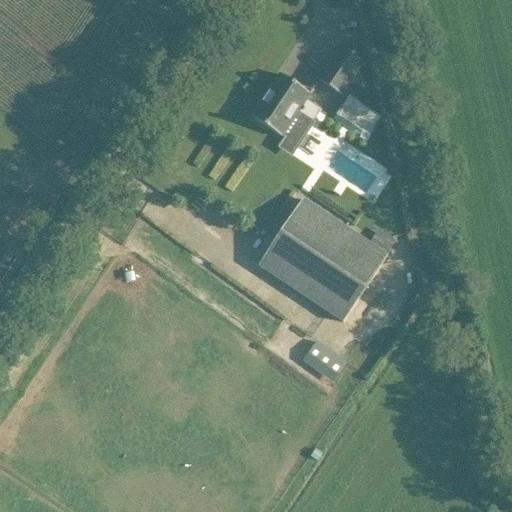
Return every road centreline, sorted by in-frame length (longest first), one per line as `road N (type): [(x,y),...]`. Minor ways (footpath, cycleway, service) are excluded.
road 1 (track): [(386,0),(511,498)]
road 2 (unclassified): [(0,347),(232,0)]
